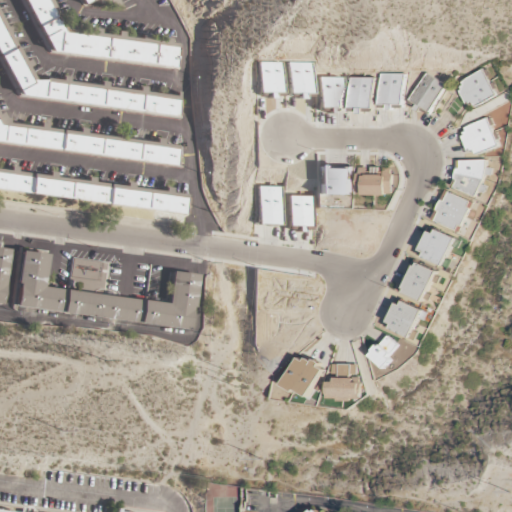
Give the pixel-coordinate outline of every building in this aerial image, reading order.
[(19,0),(43,52),(175,68),(178,44),(172,43),(169,37),(164,39),(140,36),(139,39),(123,37),(117,25),(116,36),(101,34),(98,29),(90,28),(89,36),(65,33),(51,2),(50,0),(19,0)] [(0,68),(13,96),(177,117),(181,92),(173,96),(146,92),(143,86),(134,91),(107,87),(104,81),(95,85),(69,82),(67,77),(61,76),(60,82),(32,78),(28,69),(29,61),(22,60),(10,34),(11,27),(4,27),(0,16),(0,68)] [(259,93),(268,93),(268,97),(283,97),(283,63),(259,62),(259,93)] [(314,63),(290,63),(289,96),(313,97),(314,63)] [(459,82),(473,107),(496,94),(482,70),(459,82)] [(403,109),(403,74),(379,74),(379,104),(388,104),(388,109),(403,109)] [(411,101),(418,104),(416,109),(431,116),(446,84),(424,74),(411,101)] [(319,109),(333,110),(333,107),(342,107),(343,78),(320,77),(319,109)] [(358,107),(358,113),(372,113),(373,78),(349,78),(349,107),(358,107)] [(0,143),(175,166),(178,146),(164,144),(161,138),(151,142),(86,134),(79,120),(78,132),(47,128),(40,115),(39,127),(8,123),(4,114),(0,113),(0,143)] [(461,131),(472,156),(498,144),(487,120),(461,131)] [(450,187),(480,198),(485,185),(482,184),(486,175),(490,176),(493,170),(485,166),(461,157),(450,187)] [(317,195),(353,195),(353,168),(317,167),(317,195)] [(0,190),(184,215),(186,195),(171,193),(171,192),(132,187),(132,186),(86,180),(86,181),(51,177),(51,176),(10,170),(0,168),(0,190)] [(394,168),(382,168),(382,169),(359,169),(358,195),(394,195),(394,168)] [(281,225),(281,187),(258,187),(257,225),(281,225)] [(432,220),(460,232),(473,203),(445,191),(432,220)] [(287,226),(311,226),(311,197),(288,196),(287,226)] [(456,240),(430,228),(419,253),(445,265),(456,240)] [(9,249),(0,248),(0,305),(3,306),(9,249)] [(167,303),(43,288),(47,254),(19,251),(13,309),(191,330),(198,275),(171,272),(167,303)] [(439,272),(416,261),(402,292),(425,302),(439,272)] [(414,338),(427,312),(401,299),(388,325),(414,338)] [(372,355),(386,369),(395,360),(391,356),(400,346),(389,336),(372,355)] [(285,385),(310,398),(326,368),(301,355),(285,385)] [(358,365),(334,365),(334,382),(328,382),(328,399),(363,399),(363,383),(358,383),(358,365)]
